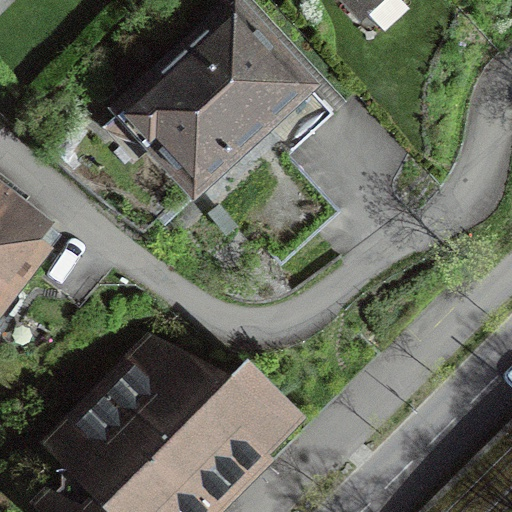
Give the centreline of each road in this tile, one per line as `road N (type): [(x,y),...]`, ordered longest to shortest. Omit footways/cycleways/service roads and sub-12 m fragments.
road 1 (residential): [(511,76),(499,88),(473,192),(315,300),(264,317),(224,312),(124,249),(0,139)]
road 2 (residential): [(357,511),(511,358)]
